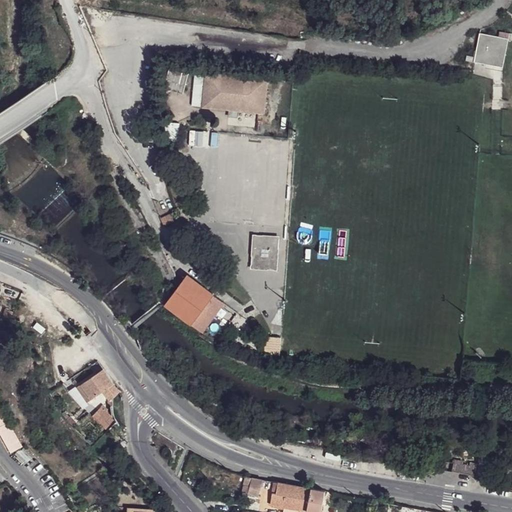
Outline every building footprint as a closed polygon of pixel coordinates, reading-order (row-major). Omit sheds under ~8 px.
[(506,37),(477,31),(472,56),(465,54),(464,60),(484,64),(486,58),(498,60),(499,49),(504,50),(506,37)] [(484,64),(501,67),(504,50),(499,49),(498,60),(486,58),(484,64)] [(183,92),(186,73),(176,71),(173,91),(183,92)] [(205,84),(203,108),(230,110),(239,111),(265,113),(268,78),(196,72),(195,83),(205,84)] [(229,118),(238,118),(239,111),(230,110),(229,118)] [(174,221),(170,213),(161,218),(164,225),(174,221)] [(268,269),(274,269),(275,249),(278,249),(278,240),(262,238),(262,235),(257,235),(255,256),(252,256),(251,265),(267,266),(268,269)] [(214,295),(188,275),(175,292),(165,305),(192,324),(214,295)] [(202,332),(224,303),(214,295),(192,324),(202,332)] [(225,303),(218,312),(230,322),(237,313),(225,303)] [(103,369),(82,384),(93,399),(103,391),(107,396),(117,389),(103,369)] [(76,389),(87,403),(93,399),(82,384),(76,389)] [(118,389),(117,389),(107,396),(106,397),(109,402),(113,399),(116,397),(120,392),(118,389)] [(0,406),(0,434),(10,453),(22,446),(0,406)] [(101,407),(92,416),(107,431),(116,423),(101,407)] [(439,460),(438,469),(452,472),(454,463),(439,460)] [(190,461),(185,471),(192,473),(196,463),(190,461)] [(246,476),(244,486),(250,487),(260,491),(263,480),(252,478),(246,476)] [(273,493),(271,505),(308,511),(312,489),(278,483),(276,494),(273,493)] [(250,487),(248,494),(259,497),(260,491),(250,487)] [(312,489),(308,511),(310,511),(321,511),(326,491),(312,489)]
